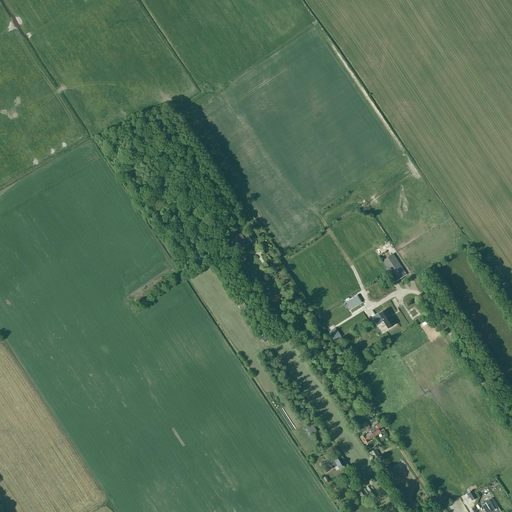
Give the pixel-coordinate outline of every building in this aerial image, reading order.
[(249,232),(244,236),(242,233),(235,238),(235,239),(231,241),(235,248),(240,245),(239,244),(245,239),(247,238),(249,242),(253,239),(249,232)] [(393,254),(382,260),(396,281),(406,274),(393,254)] [(391,283),(379,290),(382,296),(394,289),(391,283)] [(404,313),(410,321),(421,314),(418,308),(412,312),(410,309),(404,313)] [(395,323),(386,309),(372,317),(376,324),(383,320),(388,328),(395,323)] [(371,431),(374,436),(381,432),(380,431),(383,429),(379,423),(374,426),(376,428),(371,431)] [(374,436),(371,431),(366,434),(365,433),(360,437),(364,443),(367,442),(369,440),(369,439),(374,436)] [(369,452),(374,460),(380,457),(375,449),(369,452)] [(333,468),(337,465),(339,468),(343,466),(336,455),(328,460),(333,468)] [(324,465),(328,471),(333,468),(328,460),(323,464),(324,465)] [(362,498),(366,495),(363,489),(358,492),(362,498)] [(472,489),(467,493),(471,500),(477,496),(472,489)] [(492,498),(482,504),(486,511),(499,511),(501,511),(492,498)]
